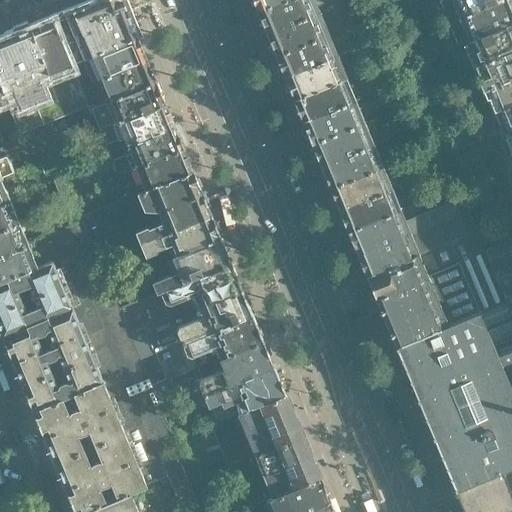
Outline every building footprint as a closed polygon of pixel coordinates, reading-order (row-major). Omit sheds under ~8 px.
[(97,0),(29,27),(46,69),(57,94),(78,86),(69,64),(81,59),(92,55),(137,36),(122,0),(97,0)] [(281,0),(251,0),(256,10),(281,0)] [(356,46),(337,0),(281,0),(256,10),(283,76),(328,58),(356,46)] [(452,4),(462,28),(468,26),(472,37),(511,21),(511,0),(457,0),(458,2),(452,4)] [(511,21),(472,37),(456,44),(461,56),(472,51),(476,63),(497,55),(495,49),(508,44),(510,50),(511,48),(511,21)] [(29,27),(0,39),(0,87),(13,82),(14,87),(12,93),(19,110),(34,104),(49,98),(41,79),(33,77),(32,74),(46,69),(29,27)] [(403,53),(398,40),(394,31),(379,37),(388,59),(403,53)] [(92,55),(81,59),(90,81),(101,77),(146,58),(137,36),(92,55)] [(475,91),(511,76),(511,48),(510,50),(511,53),(511,55),(500,60),(497,55),(476,63),(481,75),(470,79),(475,91)] [(90,81),(99,103),(110,98),(155,80),(146,58),(101,77),(90,81)] [(337,80),(328,58),(283,76),(292,98),(337,80)] [(346,102),(381,87),(372,66),(337,80),(292,98),(301,120),(346,102)] [(422,97),(417,86),(412,75),(397,81),(406,103),(422,97)] [(511,103),(511,76),(475,91),(480,102),(491,98),(496,110),(511,103)] [(99,103),(97,104),(106,127),(114,124),(165,104),(155,80),(110,98),(99,103)] [(355,124),(346,102),(301,120),(310,141),(355,124)] [(504,135),(511,131),(511,103),(496,110),(502,124),(491,128),(487,127),(464,136),(470,149),(500,136),(500,137),(504,135)] [(119,135),(102,142),(107,152),(174,125),(165,104),(114,124),(119,135)] [(364,146),(397,132),(388,110),(355,124),(310,141),(319,163),(364,146)] [(440,140),(431,118),(415,124),(424,146),(440,140)] [(64,120),(46,127),(54,145),(71,138),(64,120)] [(174,125),(107,152),(110,161),(127,155),(132,167),(183,147),(174,125)] [(511,131),(504,135),(510,151),(509,151),(511,159),(511,237),(485,249),(484,245),(478,247),(470,257),(451,264),(452,266),(433,274),(424,249),(398,260),(380,216),(346,229),(454,490),(511,465),(511,131)] [(447,157),(440,140),(424,146),(434,169),(449,163),(447,157)] [(382,189),(373,168),(364,146),(319,163),(337,207),(382,189)] [(137,179),(120,185),(125,198),(140,192),(192,170),(183,147),(132,167),(137,179)] [(0,177),(1,177),(12,172),(4,153),(0,154),(0,177)] [(55,155),(42,160),(46,170),(59,164),(55,155)] [(192,170),(140,192),(147,207),(152,211),(155,210),(201,191),(200,187),(192,170)] [(0,177),(0,203),(9,200),(19,196),(15,185),(6,189),(1,177),(0,177)] [(484,245),(476,226),(475,226),(468,207),(477,203),(474,182),(470,180),(458,185),(391,211),(380,216),(398,260),(424,249),(433,274),(452,266),(451,264),(470,257),(478,247),(484,245)] [(391,211),(382,189),(337,207),(346,229),(380,216),(391,211)] [(105,230),(89,236),(92,244),(99,260),(115,253),(140,243),(211,214),(201,191),(155,210),(152,215),(156,224),(147,228),(145,225),(110,240),(105,230)] [(0,228),(12,224),(7,212),(13,209),(9,200),(0,203),(0,228)] [(97,209),(80,216),(82,221),(89,236),(105,230),(97,209)] [(211,214),(140,243),(145,255),(157,250),(156,248),(165,245),(170,257),(220,237),(211,214)] [(0,254),(0,280),(30,269),(71,252),(72,252),(92,244),(82,221),(27,243),(10,250),(0,254)] [(12,224),(0,228),(0,254),(10,250),(27,243),(22,232),(16,234),(12,224)] [(175,270),(153,278),(158,290),(230,261),(220,237),(170,257),(175,270)] [(30,269),(0,280),(0,332),(2,336),(91,299),(111,291),(108,282),(99,260),(92,244),(72,252),(71,252),(30,269)] [(115,253),(99,260),(108,282),(124,275),(115,253)] [(138,298),(118,306),(129,333),(241,288),(230,261),(158,290),(138,298)] [(124,275),(108,282),(111,291),(118,306),(138,298),(137,294),(134,295),(126,275),(124,275)] [(241,288),(129,333),(141,360),(252,313),(241,288)] [(91,299),(2,336),(33,411),(121,375),(143,365),(141,360),(129,333),(118,306),(111,291),(91,299)] [(252,313),(141,360),(143,365),(152,385),(166,379),(205,363),(262,339),(252,313)] [(201,378),(198,383),(202,395),(274,366),(262,339),(205,363),(209,375),(201,378)] [(121,375),(33,411),(52,457),(75,511),(77,511),(128,491),(167,475),(164,468),(154,446),(143,420),(162,412),(152,385),(143,365),(121,375)] [(274,366),(202,395),(213,422),(285,393),(274,366)] [(166,379),(152,385),(162,412),(177,405),(166,379)] [(213,422),(211,423),(221,444),(293,414),(285,393),(213,422)] [(293,414),(221,444),(230,466),(302,435),(293,414)] [(302,435),(230,466),(233,473),(247,467),(249,463),(261,458),(268,474),(311,456),(302,435)] [(164,442),(154,446),(164,468),(178,462),(169,440),(164,442)] [(257,490),(242,496),(247,507),(266,499),(319,476),(311,456),(268,474),(274,488),(262,493),(257,490)] [(178,462),(164,468),(167,475),(173,490),(187,484),(178,462)] [(511,511),(511,465),(454,490),(463,511),(511,511)] [(319,476),(266,499),(271,511),(295,511),(328,498),(319,476)] [(187,484),(173,490),(180,505),(181,509),(195,503),(187,484)] [(128,491),(77,511),(137,511),(137,510),(129,492),(128,491)] [(295,511),(334,511),(328,498),(295,511)] [(198,511),(195,503),(181,509),(182,511),(198,511)]
